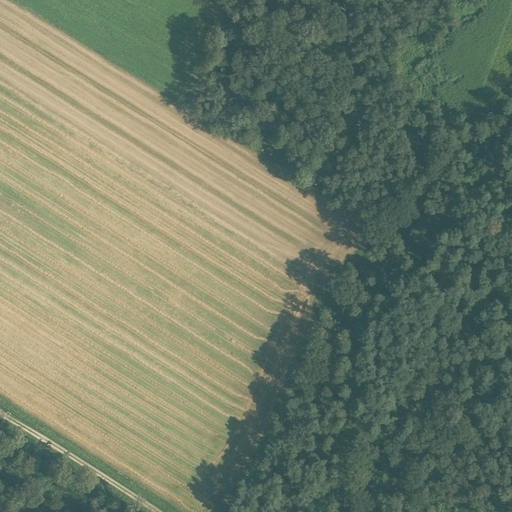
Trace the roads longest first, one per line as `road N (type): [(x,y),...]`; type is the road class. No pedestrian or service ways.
road 1 (track): [(228,511),(261,474),(337,284),(511,100)]
road 2 (track): [(0,402),(173,511)]
